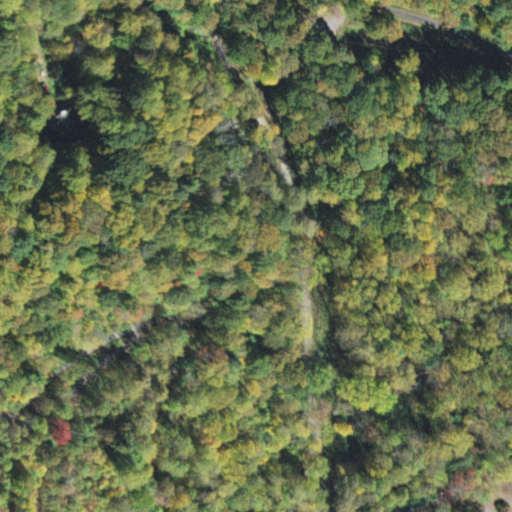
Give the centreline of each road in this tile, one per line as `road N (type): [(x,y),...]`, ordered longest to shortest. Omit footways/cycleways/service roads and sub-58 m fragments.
road 1 (residential): [(303,511),(313,425),(303,221),(294,175),(241,81)]
road 2 (residential): [(163,511),(149,436),(184,347),(180,321),(161,316),(107,338),(63,365),(24,407),(0,413)]
